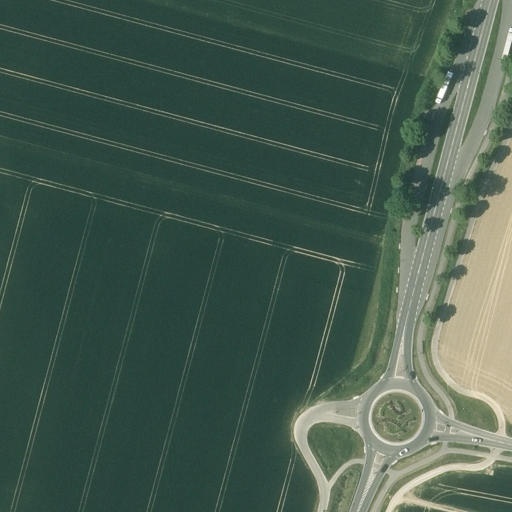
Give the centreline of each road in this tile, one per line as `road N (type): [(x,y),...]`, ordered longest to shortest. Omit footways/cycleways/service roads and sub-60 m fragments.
road 1 (track): [(396,499),(434,473),(485,464),(499,442),(496,409),(457,389),(433,346),(511,126)]
road 2 (primary): [(491,0),(411,300),(399,383)]
road 3 (track): [(327,413),(301,431),(325,490),(320,511)]
